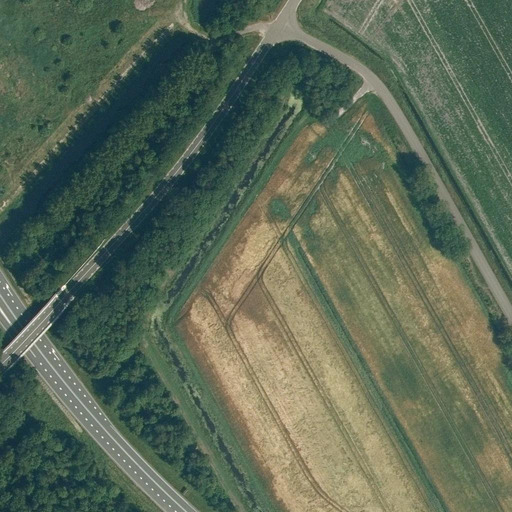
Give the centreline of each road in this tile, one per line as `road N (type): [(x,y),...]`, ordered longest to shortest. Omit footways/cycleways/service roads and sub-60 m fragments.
road 1 (unclassified): [(0,365),(181,160),(280,22)]
road 2 (unclassified): [(511,317),(387,100),(280,22)]
road 3 (trunk): [(185,511),(111,438),(22,328)]
